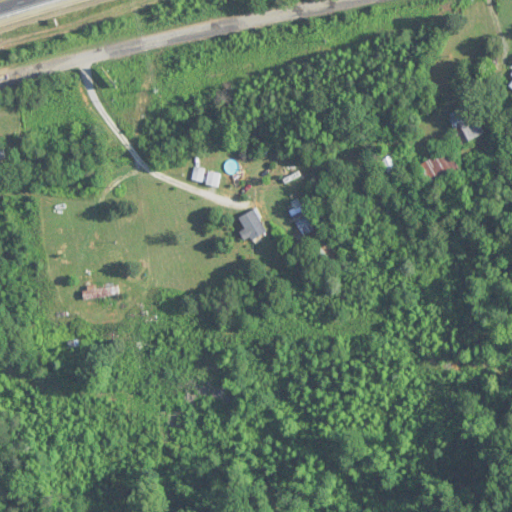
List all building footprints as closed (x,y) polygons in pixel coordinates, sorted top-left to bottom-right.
[(450,112),(457,142),(481,137),(474,106),(450,112)] [(391,174),(399,166),(390,156),(381,164),(391,174)] [(431,163),(423,166),(425,171),(421,174),(428,189),(441,182),(431,163)] [(202,181),(202,171),(194,171),(194,181),(202,181)] [(221,174),(208,172),(207,185),(219,186),(221,174)] [(248,241),(266,232),(255,209),(237,219),(248,241)] [(313,230),(304,211),(293,217),(302,236),(313,230)] [(83,299),(119,297),(118,286),(83,288),(83,299)]
